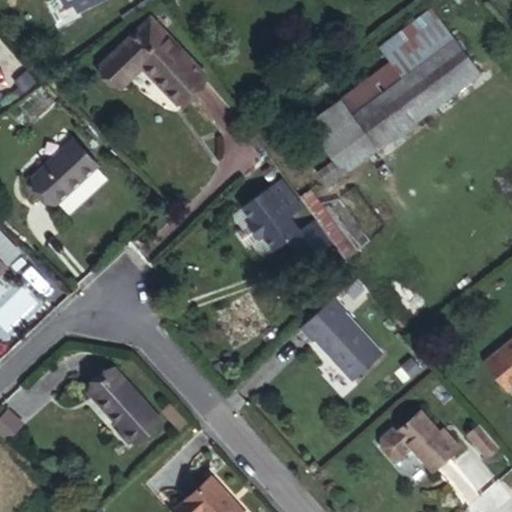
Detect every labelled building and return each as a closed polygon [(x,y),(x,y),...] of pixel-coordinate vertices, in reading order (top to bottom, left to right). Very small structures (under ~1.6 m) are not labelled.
[(108,0),(44,0),(52,14),(60,11),(67,25),(111,4),(108,0)] [(195,93),(138,35),(102,69),(123,90),(133,80),(139,74),(151,86),(145,92),(157,104),(166,96),(178,109),(195,93)] [(344,133),(445,57),(431,38),(332,116),(344,133)] [(370,168),(470,92),(445,57),(344,133),(370,168)] [(123,90),(102,69),(92,79),(113,101),(123,90)] [(151,86),(139,74),(133,80),(145,92),(151,86)] [(170,118),(178,109),(166,96),(157,104),(170,118)] [(370,168),(344,133),(332,116),(297,142),(337,194),(370,168)] [(57,208),(96,169),(71,146),(33,184),(57,208)] [(295,246),(282,233),(292,222),(266,197),(235,226),(246,240),(241,245),(254,260),(260,255),(272,268),(284,256),(294,267),(298,263),(309,273),(330,251),(308,231),(295,246)] [(0,280),(10,271),(0,260),(0,280)] [(387,355),(338,298),(305,328),(318,343),(321,340),(354,382),(387,355)] [(511,384),(511,336),(479,365),(503,392),(511,384)] [(163,426),(114,373),(89,395),(138,449),(163,426)] [(398,458),(411,447),(432,472),(459,449),(447,436),(443,439),(420,412),(396,433),(394,430),(382,439),(382,447),(390,457),(398,458)] [(22,428),(7,413),(0,420),(0,430),(10,441),(22,428)] [(496,449),(475,423),(461,435),(481,460),(496,449)] [(246,511),(212,474),(176,507),(180,511),(246,511)]
